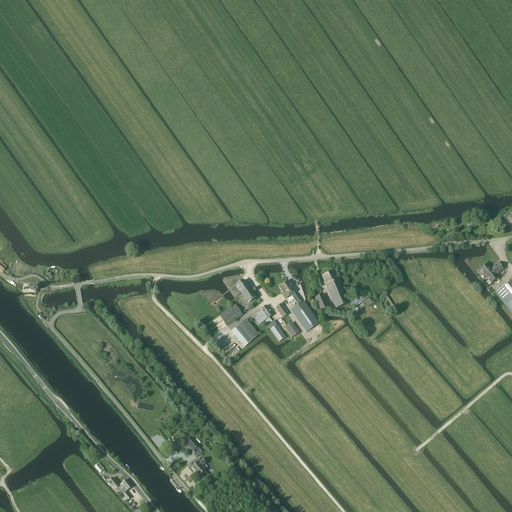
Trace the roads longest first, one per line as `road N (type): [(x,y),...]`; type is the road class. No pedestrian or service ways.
road 1 (unclassified): [(76,284),(511,237)]
road 2 (track): [(343,511),(154,301),(156,275)]
road 3 (tertiary): [(155,511),(0,334)]
road 4 (track): [(319,257),(316,221),(331,212),(511,188)]
road 5 (residential): [(197,500),(47,325)]
road 6 (track): [(414,451),(511,374)]
